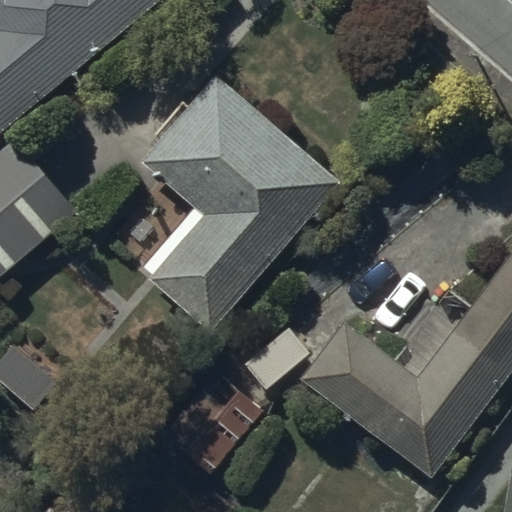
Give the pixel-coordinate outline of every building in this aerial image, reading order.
[(0,0),(0,132),(153,0),(0,0)] [(216,76),(139,162),(191,208),(140,266),(209,328),(338,182),(216,76)] [(13,136),(0,147),(0,279),(78,211),(13,136)] [(344,320),(299,379),(431,479),(511,370),(511,251),(418,374),(344,320)] [(12,346),(0,359),(0,382),(33,410),(56,383),(12,346)] [(162,433),(209,474),(263,413),(216,372),(162,433)] [(511,511),(511,468),(510,468),(502,511),(511,511)] [(97,511),(72,480),(31,511),(97,511)]
